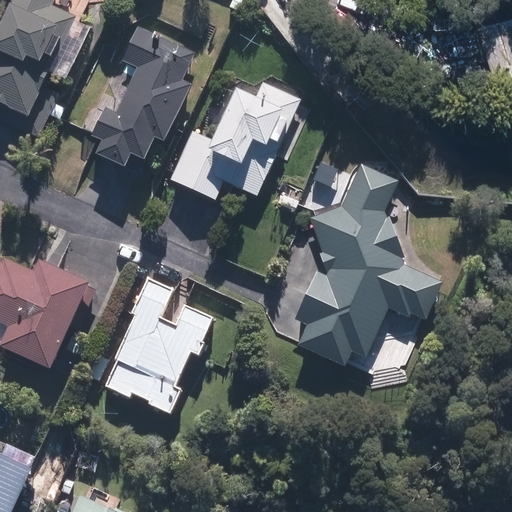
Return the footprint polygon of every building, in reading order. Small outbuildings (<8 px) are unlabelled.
[(96,3),(89,0),(19,0),(0,46),(0,104),(44,124),(96,3)] [(511,18),(479,27),(492,76),(511,70),(511,18)] [(180,81),(193,55),(140,30),(127,59),(139,64),(114,117),(106,113),(94,139),(103,143),(97,155),(123,166),(128,155),(143,161),(155,136),(160,139),(186,84),(180,81)] [(256,198),(299,102),(263,85),(255,101),(237,93),(214,144),(194,135),(174,181),(214,199),(221,182),(256,198)] [(323,250),(321,256),(327,274),(327,279),(317,274),(298,318),(308,322),(298,345),(342,364),(347,353),(362,359),(385,306),(408,316),(412,307),(426,313),(440,282),(403,266),(384,209),(397,182),(360,166),(342,207),(311,221),(323,250)] [(58,354),(91,286),(52,267),(43,285),(0,263),(0,309),(25,322),(18,335),(58,354)] [(172,291),(148,281),(107,387),(165,409),(188,351),(196,354),(210,319),(185,309),(178,328),(160,321),(172,291)] [(0,511),(11,511),(31,471),(0,456),(0,511)] [(107,511),(80,500),(75,511),(107,511)]
